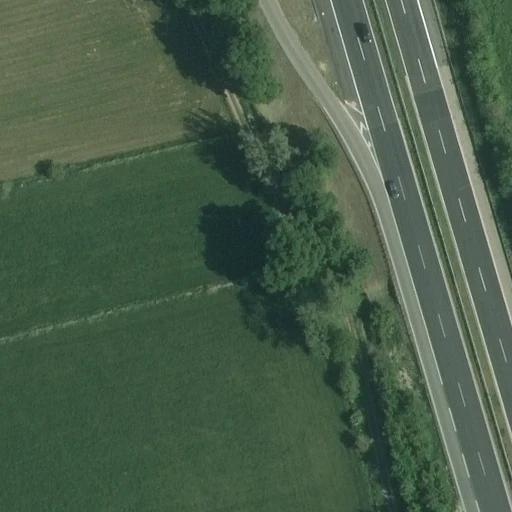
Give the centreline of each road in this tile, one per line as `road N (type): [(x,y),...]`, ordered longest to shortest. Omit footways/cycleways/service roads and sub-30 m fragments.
road 1 (track): [(389,511),(344,323),(187,0)]
road 2 (motorway): [(511,406),(396,0)]
road 3 (motorway): [(404,207),(493,511)]
road 4 (motorway): [(268,0),(313,82),(404,207)]
road 5 (motorway): [(343,0),(404,207)]
